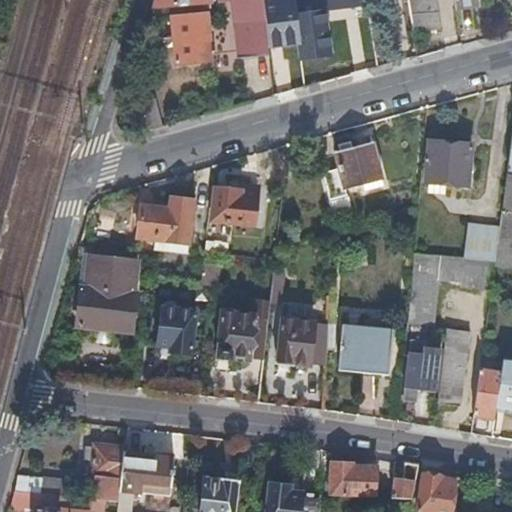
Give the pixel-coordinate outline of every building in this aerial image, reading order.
[(230,0),(237,55),(269,52),(269,49),(263,0),(230,0)] [(295,0),(263,0),(269,49),(302,46),(295,0)] [(409,0),(414,30),(440,26),(435,0),(409,0)] [(208,12),(170,16),(175,61),(213,57),(208,12)] [(468,186),(472,146),(428,141),(424,181),(468,186)] [(338,151),(333,153),(337,168),(320,173),(327,199),(346,194),(344,189),(380,179),(370,142),(351,147),(349,142),(337,145),(338,151)] [(511,174),(506,174),(498,229),(497,237),(511,239),(511,174)] [(238,191),(212,189),(209,221),(252,225),(256,188),(239,186),(238,191)] [(350,215),(345,197),(332,200),(337,218),(350,215)] [(136,237),(168,241),(187,243),(192,202),(171,199),(170,209),(140,206),(136,237)] [(193,231),(205,233),(207,208),(196,207),(193,231)] [(114,215),(94,211),(88,234),(108,239),(114,215)] [(467,225),(463,257),(494,260),(497,237),(498,229),(467,225)] [(511,239),(497,237),(494,260),(493,267),(511,269),(511,239)] [(187,243),(168,241),(167,250),(186,252),(187,243)] [(128,331),(136,258),(88,252),(86,268),(84,285),(82,285),(77,325),(128,331)] [(463,257),(414,252),(407,322),(411,322),(426,324),(432,326),(437,278),(461,281),(460,285),(490,288),(493,267),(494,260),(463,257)] [(199,284),(201,270),(151,265),(150,279),(164,281),(199,284)] [(284,274),(271,272),(268,302),(268,306),(281,307),(284,274)] [(161,307),(164,281),(150,279),(143,341),(156,343),(161,307)] [(230,358),(231,356),(249,358),(249,356),(262,357),(268,306),(268,302),(255,300),(253,316),(221,313),(216,356),(230,358)] [(194,310),(161,307),(156,343),(156,344),(169,346),(168,351),(190,354),(194,310)] [(325,365),(326,324),(312,323),(312,322),(280,319),(275,363),(290,364),(290,363),(309,364),(309,363),(325,365)] [(402,400),(416,402),(417,388),(435,390),(440,348),(423,346),(426,324),(411,322),(403,387),(402,400)] [(391,329),(341,325),(337,369),(387,374),(391,329)] [(445,327),(437,401),(455,404),(458,401),(469,331),(445,327)] [(511,360),(502,359),(500,370),(495,405),(511,407),(511,360)] [(479,368),(473,412),(494,416),(495,405),(500,370),(479,368)] [(123,452),(123,446),(106,443),(95,442),(91,472),(97,473),(95,498),(105,499),(118,500),(119,490),(123,452)] [(123,452),(119,490),(140,492),(141,483),(171,485),(173,457),(145,454),(123,452)] [(367,497),(374,497),(374,466),(350,466),(350,464),(331,463),(329,496),(367,497)] [(412,499),(418,466),(418,465),(405,463),(402,482),(393,481),(392,499),(412,499)] [(206,470),(206,478),(204,478),(200,511),(233,511),(236,480),(222,478),(223,471),(221,469),(208,467),(206,470)] [(441,476),(421,473),(415,510),(427,511),(448,511),(454,478),(441,477),(441,476)] [(45,479),(16,477),(13,490),(39,492),(43,493),(45,479)] [(80,483),(45,479),(43,493),(78,496),(80,483)] [(318,511),(319,495),(303,493),(290,491),(290,487),(269,484),(266,511),(298,511),(299,509),(318,511)] [(13,490),(9,506),(16,507),(37,508),(42,509),(43,493),(39,492),(13,490)] [(88,511),(90,498),(78,496),(43,493),(42,509),(37,508),(36,511),(88,511)]
